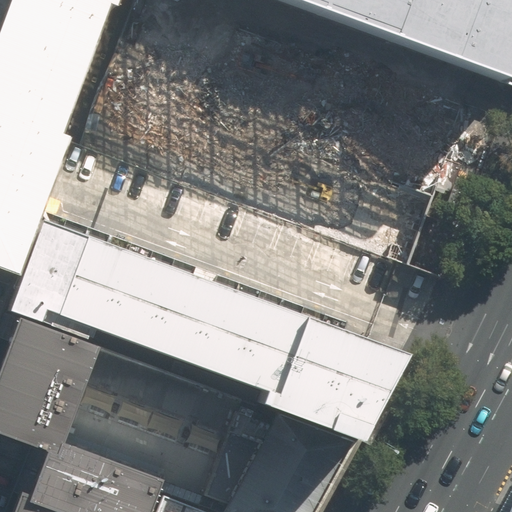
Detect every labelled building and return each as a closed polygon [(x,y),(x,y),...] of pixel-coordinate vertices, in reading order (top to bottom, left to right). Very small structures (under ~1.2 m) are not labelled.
[(0,256),(17,263),(44,186),(51,189),(68,141),(59,137),(105,9),(114,13),(118,0),(11,0),(0,32),(0,256)] [(511,0),(274,0),(506,84),(511,68),(511,0)] [(98,337),(368,434),(413,350),(387,341),(43,214),(26,265),(12,306),(98,337)] [(0,430),(43,447),(26,492),(14,487),(4,511),(146,511),(159,477),(60,440),(98,337),(12,306),(0,339),(0,430)] [(318,511),(360,439),(279,410),(221,511),(318,511)] [(214,511),(161,492),(154,510),(158,511),(214,511)]
